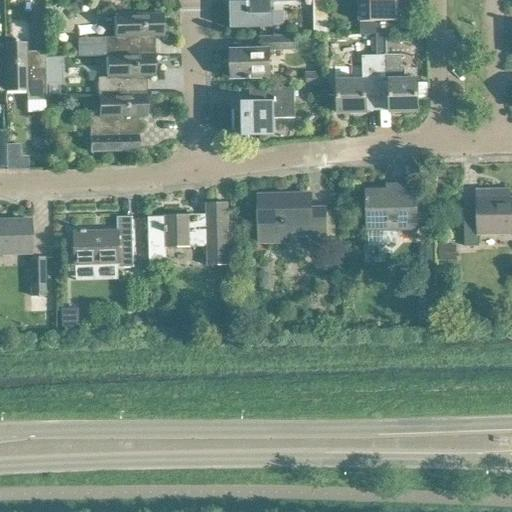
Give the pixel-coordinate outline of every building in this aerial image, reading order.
[(234,28),(231,28),(231,29),(272,28),(272,4),(302,3),(301,0),(252,0),(253,2),(230,3),(230,4),(233,4),(234,28)] [(377,35),(389,34),(388,22),(398,22),(398,8),(409,8),(409,0),(360,1),(361,35),(369,35),(377,35)] [(109,56),(152,55),(151,37),(161,37),(160,15),(117,16),(117,36),(108,36),(108,38),(80,38),(80,57),(109,56)] [(328,21),(313,22),(314,35),(328,35),(328,21)] [(377,56),(379,90),(390,90),(391,113),(419,112),(418,80),(402,80),(402,56),(389,56),(389,34),(377,35),(377,56)] [(295,37),(280,38),(260,38),(261,50),(232,51),(232,79),(246,79),(246,80),(270,79),(269,51),(295,50),(295,37)] [(5,47),(6,89),(26,89),(26,97),(46,96),(45,52),(44,52),(44,55),(26,56),(26,46),(5,47)] [(101,95),(144,94),(143,77),(152,77),(152,55),(109,56),(110,77),(101,77),(101,95)] [(366,91),(379,90),(377,56),(363,57),(363,81),(338,81),(339,114),(367,113),(366,91)] [(234,136),(274,135),(273,119),(295,118),(294,88),(250,89),(250,90),(261,90),(262,103),(233,104),(234,136)] [(144,94),(101,95),(102,118),(92,118),(93,132),(93,152),(90,152),(90,153),(139,152),(139,151),(135,151),(135,117),(144,117),(144,94)] [(368,229),(369,229),(369,247),(386,246),(390,244),(393,241),(394,237),(393,229),(417,228),(416,186),(398,186),(398,191),(367,191),(367,199),(366,199),(366,204),(367,204),(368,229)] [(511,199),(500,200),(499,191),(478,191),(478,213),(464,213),(465,233),(465,248),(479,247),(479,236),(511,235),(511,199)] [(259,197),(260,217),(260,243),(288,243),(288,237),(311,236),(311,242),(326,242),(325,210),(311,210),(310,195),(259,197)] [(230,266),(229,224),(229,204),(206,204),(206,223),(190,223),(190,216),(165,217),(165,218),(149,218),(149,238),(150,269),(167,269),(167,249),(207,248),(207,267),(230,266)] [(134,268),(133,237),(133,217),(117,218),(118,232),(87,233),(87,231),(82,231),(83,233),(69,233),(69,237),(75,237),(76,266),(119,265),(119,269),(134,268)] [(0,223),(0,255),(31,254),(30,220),(29,220),(29,222),(0,223)] [(433,247),(420,247),(420,265),(433,265),(433,247)] [(30,296),(44,296),(43,259),(29,259),(30,296)]
